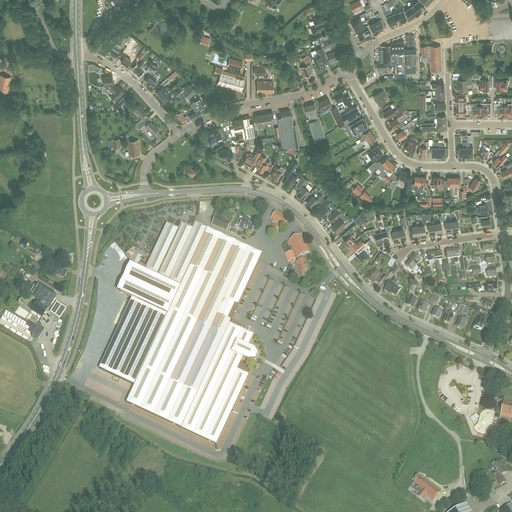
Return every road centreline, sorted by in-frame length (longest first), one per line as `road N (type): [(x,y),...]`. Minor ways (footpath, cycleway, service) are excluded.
road 1 (secondary): [(246,190),(302,219),(376,305),(481,356)]
road 2 (secondary): [(0,464),(65,358),(92,214)]
road 3 (residential): [(178,135),(215,113),(300,94),(345,69)]
road 4 (residential): [(452,166),(404,162),(345,69)]
road 5 (secondary): [(91,188),(76,57)]
road 6 (residential): [(481,356),(505,290),(500,233)]
